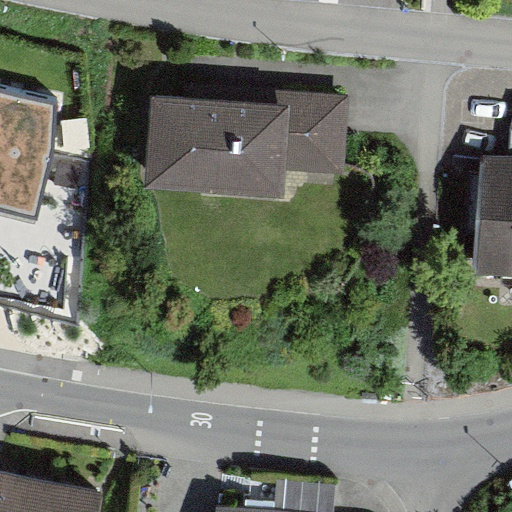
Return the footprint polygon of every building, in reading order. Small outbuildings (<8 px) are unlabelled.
[(285,105),(158,94),(151,181),(285,192),(287,160),(350,165),(356,90),(287,84),(285,105)] [(66,104),(0,87),(0,154),(49,167),(66,104)] [(511,148),(510,148),(485,147),(478,265),(511,267),(511,148)] [(0,511),(96,511),(102,491),(0,466),(0,511)] [(334,511),(335,511),(337,480),(279,476),(277,506),(217,502),(216,511),(334,511)]
